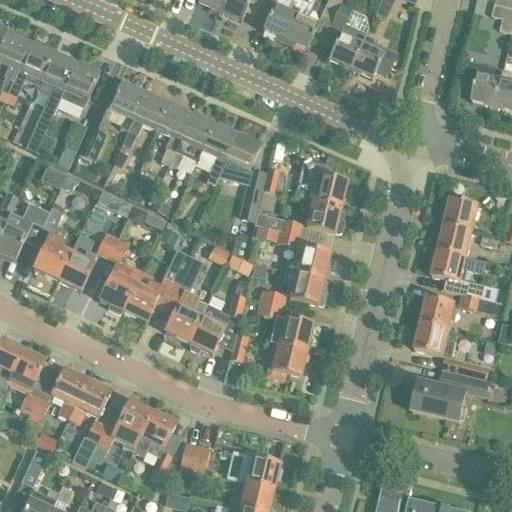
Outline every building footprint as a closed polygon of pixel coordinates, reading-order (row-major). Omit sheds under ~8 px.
[(199,0),(197,5),(220,14),(226,0),(199,0)] [(226,0),(220,14),(242,24),(252,0),(226,0)] [(263,34),(285,44),(305,0),(304,0),(291,0),(291,2),(287,0),(270,0),(277,3),(274,8),(263,34)] [(306,22),(310,14),(315,16),(319,7),(305,0),(285,44),(307,53),(318,28),(306,22)] [(329,0),(320,22),(332,27),(341,7),(340,7),(343,0),(329,0)] [(341,33),(328,62),(350,72),(361,47),(365,37),(368,31),(365,20),(351,14),(352,12),(341,7),(332,27),(342,32),(341,33)] [(511,11),(495,7),(493,19),(503,22),(500,34),(511,37),(511,36),(511,11)] [(0,50),(6,36),(9,31),(0,27),(0,50)] [(3,80),(5,81),(0,92),(0,94),(1,95),(0,96),(0,103),(4,105),(30,46),(6,36),(0,50),(0,65),(8,69),(3,80)] [(13,110),(16,101),(17,101),(24,84),(37,90),(52,56),(30,46),(4,105),(13,110)] [(371,46),(370,50),(361,47),(350,72),(372,82),(376,74),(387,78),(396,57),(371,46)] [(75,67),(52,56),(37,90),(36,93),(51,99),(46,110),(46,111),(55,115),(60,102),(75,67)] [(465,87),(476,90),(472,105),(495,111),(502,83),(504,73),(471,65),(465,87)] [(99,77),(75,67),(60,102),(84,113),(99,77)] [(511,114),(511,75),(504,73),(502,83),(495,111),(511,114)] [(122,83),(109,113),(125,121),(120,132),(128,135),(145,97),(135,93),(137,89),(122,83)] [(122,148),(130,152),(136,139),(137,139),(142,128),(156,134),(168,107),(145,97),(128,135),(122,148)] [(164,152),(166,152),(161,165),(169,169),(191,118),(168,107),(156,134),(169,140),(164,152)] [(191,118),(169,169),(176,172),(182,159),(197,165),(202,154),(202,155),(214,128),(211,126),(210,123),(204,121),(201,122),(191,118)] [(64,150),(58,165),(65,168),(69,170),(76,155),(77,156),(88,131),(76,125),(64,150)] [(237,138),(214,128),(202,155),(216,161),(211,172),(212,173),(206,185),(215,189),(218,181),(225,165),(237,138)] [(38,152),(45,136),(36,131),(34,130),(25,150),(36,155),(38,152)] [(91,132),(80,157),(80,158),(94,165),(106,138),(103,137),(91,132)] [(249,175),(261,148),(237,138),(225,165),(218,181),(249,188),(241,221),(254,224),(264,180),(253,177),(249,175)] [(122,170),(127,158),(119,155),(113,167),(122,170)] [(303,164),(294,201),(341,211),(347,186),(331,183),(334,171),(303,164)] [(262,194),(286,199),(291,178),(267,173),(262,194)] [(68,177),(67,179),(62,190),(72,195),(75,188),(76,189),(79,183),(68,177)] [(126,220),(132,208),(102,194),(96,206),(126,220)] [(7,196),(0,211),(11,217),(18,202),(17,201),(8,197),(7,197),(7,196)] [(166,219),(171,209),(155,201),(150,212),(166,219)] [(334,238),(335,236),(339,237),(341,235),(343,226),(342,223),(338,222),(341,211),(294,201),(294,202),(302,204),(300,211),(302,214),(309,216),(306,231),(334,238)] [(451,202),(445,229),(474,236),(480,209),(451,202)] [(0,260),(3,262),(5,258),(12,262),(15,263),(24,244),(33,226),(41,230),(48,216),(40,212),(28,206),(21,221),(17,232),(7,227),(0,240),(0,260)] [(56,229),(62,216),(64,212),(59,209),(54,206),(52,211),(51,210),(48,216),(41,230),(52,236),(48,244),(47,244),(34,272),(58,284),(72,256),(61,251),(64,246),(61,245),(67,234),(56,229)] [(147,215),(134,209),(127,222),(135,226),(144,223),(147,215)] [(303,228),(281,223),(257,217),(254,229),(278,235),(300,240),(303,228)] [(468,261),(474,236),(445,229),(439,254),(468,261)] [(163,231),(158,242),(173,249),(178,238),(163,231)] [(297,252),(300,240),(278,235),(276,247),(297,252)] [(96,257),(108,263),(118,242),(106,237),(96,257)] [(72,256),(58,284),(81,295),(95,267),(98,261),(88,256),(94,244),(80,238),(72,256)] [(483,238),(481,247),(482,248),(496,251),(498,242),(484,238),(483,238)] [(108,263),(106,266),(116,271),(117,271),(119,268),(120,264),(128,248),(118,242),(108,263)] [(284,274),(323,283),(330,256),(301,250),(297,265),(286,262),(284,274)] [(433,266),(431,275),(433,277),(433,280),(447,283),(444,294),(463,298),(482,303),(485,290),(466,286),(465,285),(467,274),(484,278),(487,265),(476,263),(468,261),(439,254),(436,265),(433,266)] [(159,291),(150,287),(153,280),(142,275),(123,315),(147,327),(157,307),(165,312),(189,261),(176,255),(159,291)] [(165,312),(174,316),(165,335),(189,347),(203,319),(202,319),(207,309),(188,299),(203,268),(189,261),(165,312)] [(237,261),(231,272),(244,278),(249,266),(245,264),(237,261)] [(105,292),(99,304),(110,309),(109,312),(120,317),(121,314),(123,315),(142,275),(132,270),(120,264),(119,268),(117,271),(116,271),(113,276),(112,276),(105,292)] [(325,295),(321,294),(323,283),(284,274),(281,285),(292,288),(289,302),(317,309),(318,308),(322,309),(324,307),(326,297),(325,295)] [(240,283),(233,298),(228,320),(240,323),(249,286),(240,283)] [(262,294),(259,305),(283,311),(286,299),(262,294)] [(501,320),(504,308),(463,298),(460,310),(501,320)] [(428,301),(422,327),(451,334),(457,308),(428,301)] [(313,329),(284,322),(281,321),(283,311),(259,305),(257,317),(275,322),(270,346),(278,348),(307,355),(313,329)] [(203,319),(189,347),(190,347),(190,352),(197,356),(201,353),(212,358),(217,348),(222,337),(226,330),(225,329),(227,324),(226,324),(228,320),(219,316),(220,315),(216,313),(207,309),(202,319),(203,319)] [(447,360),(444,372),(487,383),(490,372),(452,362),(458,336),(451,334),(422,327),(415,353),(447,360)] [(236,337),(232,355),(230,363),(241,365),(247,340),(236,337)] [(0,401),(1,402),(7,388),(23,354),(1,343),(0,345),(0,401)] [(301,381),(307,355),(278,348),(272,374),(301,381)] [(7,388),(27,398),(19,414),(17,418),(28,423),(29,422),(30,422),(41,399),(31,394),(45,364),(23,354),(7,388)] [(56,418),(69,424),(87,384),(63,372),(51,398),(54,400),(53,401),(62,405),(56,418)] [(414,415),(461,426),(468,396),(489,401),(492,388),(444,375),(440,389),(421,385),(414,415)] [(79,429),(86,415),(98,421),(110,395),(87,384),(69,424),(79,429)] [(37,426),(38,423),(41,424),(51,404),(41,399),(30,422),(37,426)] [(107,455),(111,446),(113,443),(123,448),(122,451),(133,456),(152,415),(129,404),(114,434),(106,430),(97,447),(90,462),(100,467),(106,455),(107,455)] [(162,482),(164,476),(171,461),(161,456),(176,426),(152,415),(133,456),(144,462),(147,456),(159,462),(152,477),(162,482)] [(94,424),(86,442),(97,447),(106,430),(94,424)] [(84,441),(72,466),(76,468),(85,472),(90,462),(97,447),(86,442),(84,441)] [(180,471),(190,473),(197,449),(185,446),(180,471)] [(190,473),(203,476),(208,451),(197,449),(190,473)] [(32,491),(47,459),(36,454),(21,486),(32,491)] [(226,483),(245,487),(274,494),(280,468),(251,461),(251,463),(247,462),(244,473),(229,470),(226,483)] [(245,487),(245,489),(241,488),(238,500),(231,499),(228,510),(235,511),(269,511),(274,494),(245,487)] [(453,511),(413,502),(414,495),(386,488),(383,499),(379,511),(453,511)] [(60,497),(57,503),(66,508),(67,508),(73,496),(62,491),(60,497)] [(45,500),(33,494),(25,511),(52,511),(57,503),(60,497),(49,492),(45,500)] [(186,511),(189,501),(168,496),(165,507),(184,511),(186,511)] [(109,502),(106,510),(110,511),(113,511),(116,506),(109,502)]
